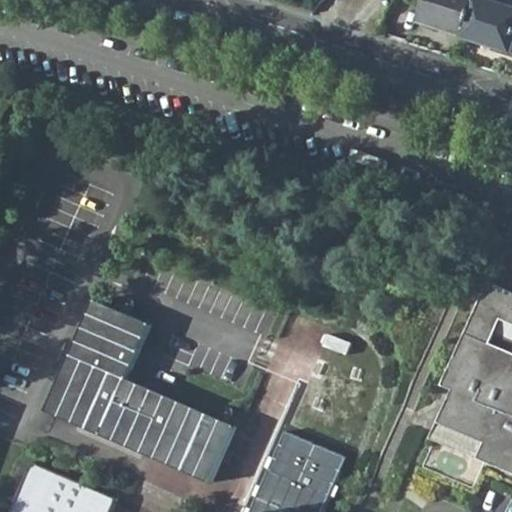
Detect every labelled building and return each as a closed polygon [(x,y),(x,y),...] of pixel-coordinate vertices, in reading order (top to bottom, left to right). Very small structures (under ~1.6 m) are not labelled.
[(428,0),(421,23),(462,38),(473,0),(428,0)] [(511,6),(490,0),(473,0),(462,38),(511,53),(511,50),(511,6)] [(511,291),(488,282),(443,384),(455,389),(433,438),(511,472),(511,291)] [(151,326),(95,302),(47,410),(110,438),(212,482),(236,428),(127,381),(151,326)] [(112,511),(118,501),(32,464),(10,511),(112,511)]
